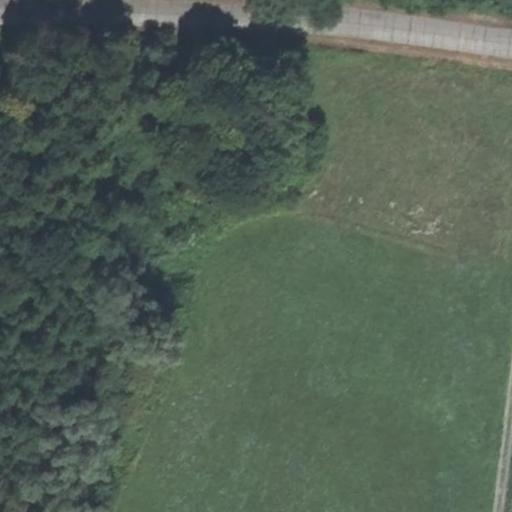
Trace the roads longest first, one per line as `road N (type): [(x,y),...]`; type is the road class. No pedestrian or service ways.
road 1 (unclassified): [(0,8),(229,6),(511,35)]
road 2 (track): [(511,377),(495,511)]
